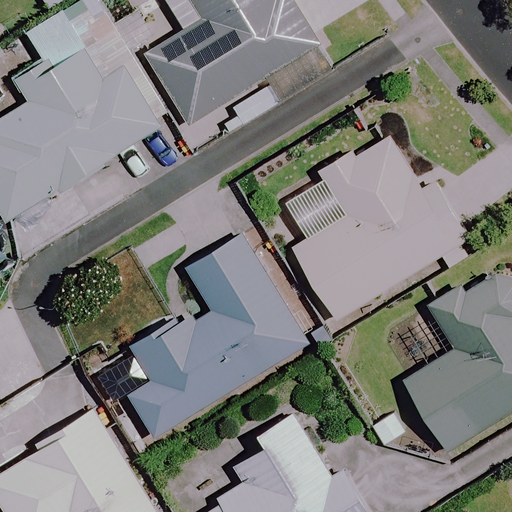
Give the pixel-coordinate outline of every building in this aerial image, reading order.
[(149,53),(190,121),(315,47),(286,0),(203,0),(213,15),(149,53)] [(110,79),(68,9),(31,32),(49,62),(21,79),(34,100),(0,120),(0,201),(9,217),(162,125),(128,68),(110,79)] [(420,181),(392,134),(327,172),(353,214),(299,247),(340,316),(470,238),(432,174),(420,181)] [(193,268),(210,298),(217,309),(198,320),(191,309),(135,342),(157,380),(134,394),(158,434),(310,343),(246,237),(193,268)] [(511,263),(438,310),(462,350),(411,382),(454,450),(511,413),(511,263)] [(161,511),(97,411),(0,473),(0,509),(1,511),(161,511)] [(260,435),(271,452),(219,485),(226,497),(202,511),(370,511),(341,466),(331,473),(293,414),(260,435)]
